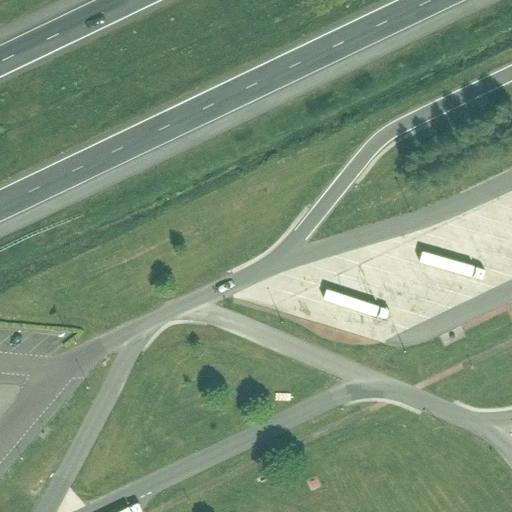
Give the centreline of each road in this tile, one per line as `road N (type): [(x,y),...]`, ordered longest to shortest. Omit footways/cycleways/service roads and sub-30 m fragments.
road 1 (motorway): [(0,203),(427,0)]
road 2 (motorway): [(128,0),(0,61)]
